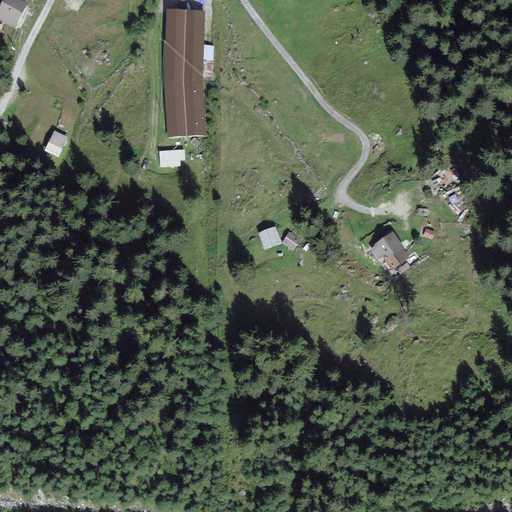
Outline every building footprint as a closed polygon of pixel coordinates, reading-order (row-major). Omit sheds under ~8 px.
[(30,7),(16,0),(6,0),(0,12),(0,21),(16,31),(30,7)] [(204,12),(171,12),(170,137),(204,137),(204,12)] [(68,141),(53,134),(43,153),(58,160),(68,141)] [(184,152),(159,153),(160,169),(184,168),(184,152)] [(275,229),(259,234),(265,251),(281,245),(275,229)] [(434,234),(426,231),(423,238),(432,241),(434,234)] [(300,241),(289,234),(283,245),(294,252),(300,241)] [(393,237),(373,250),(390,274),(410,260),(393,237)]
